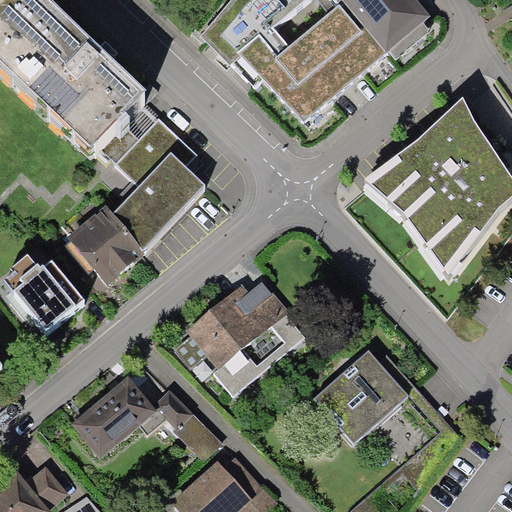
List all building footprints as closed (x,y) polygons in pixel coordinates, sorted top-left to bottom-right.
[(126,125),(148,104),(35,0),(15,0),(0,16),(0,72),(93,160),(103,150),(118,134),(122,138),(131,129),(126,125)] [(396,58),(430,30),(423,22),(430,16),(416,0),(230,0),(200,36),(257,87),(264,80),(305,120),(388,50),(396,58)] [(415,151),(366,183),(407,224),(451,282),(503,209),(511,202),(511,175),(465,102),(415,151)] [(115,216),(147,252),(206,187),(189,171),(199,159),(159,120),(141,139),(118,164),(116,165),(142,188),(115,216)] [(103,150),(118,164),(141,139),(131,129),(122,138),(118,134),(103,150)] [(147,252),(115,216),(108,207),(72,238),(76,243),(70,248),(93,274),(97,270),(110,286),(147,252)] [(46,336),(84,306),(52,267),(41,276),(28,261),(10,275),(13,279),(5,286),(13,297),(6,303),(30,333),(38,326),(46,336)] [(233,397),(303,338),(286,317),(291,313),(262,279),(250,289),(244,283),(187,330),(191,335),(174,350),(192,371),(209,357),(218,367),(212,372),(233,397)] [(312,400),(351,444),(406,396),(367,351),(312,400)] [(140,425),(148,435),(167,420),(154,406),(129,377),(71,424),(99,458),(140,425)] [(170,391),(154,406),(167,420),(177,430),(174,432),(204,463),(223,444),(170,391)] [(429,397),(419,406),(441,430),(450,422),(429,397)] [(218,460),(171,501),(180,511),(268,511),(278,503),(235,458),(226,468),(218,460)] [(0,511),(52,511),(51,510),(69,495),(46,466),(28,480),(18,468),(0,482),(0,511)] [(99,511),(86,497),(65,511),(99,511)]
